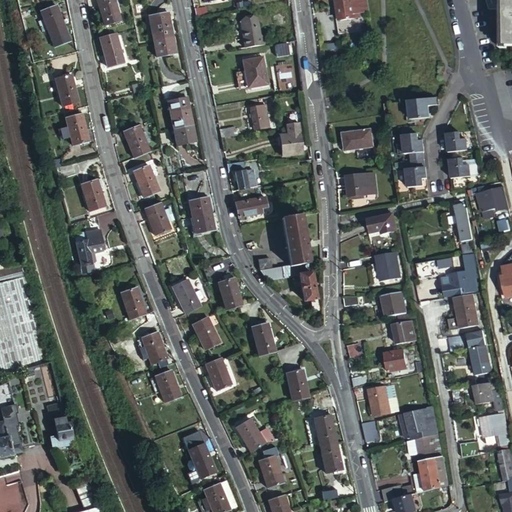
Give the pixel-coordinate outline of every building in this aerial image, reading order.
[(115,0),(98,0),(105,24),(121,19),(117,5),(115,0)] [(364,11),(362,0),(338,0),(341,20),(359,18),(358,13),(364,11)] [(369,0),(362,0),(364,11),(371,11),(371,10),(369,0)] [(511,0),(496,0),(494,42),(511,43),(511,0)] [(207,4),(195,6),(196,7),(196,12),(197,14),(208,12),(207,4)] [(63,20),(57,5),(40,11),(43,18),(38,20),(43,31),(48,29),(51,37),(55,46),(71,39),(67,30),(64,23),(68,21),(67,18),(63,20)] [(155,40),(174,35),(169,11),(149,15),(155,40)] [(258,17),(241,20),(246,46),(265,43),(264,34),(261,35),(258,17)] [(341,20),(343,34),(367,30),(365,17),(359,18),(341,20)] [(117,33),(100,38),(108,66),(125,61),(117,33)] [(178,52),(174,35),(155,40),(158,56),(178,52)] [(289,50),(288,43),(275,45),(277,56),(287,54),(287,50),(289,50)] [(269,87),(264,60),(244,63),(246,74),(248,73),(251,90),(269,87)] [(80,101),(72,75),(55,79),(63,106),(80,101)] [(147,88),(145,81),(134,84),(136,91),(147,88)] [(413,102),(409,102),(410,120),(430,119),(429,108),(436,108),(435,100),(413,102)] [(174,127),(194,123),(190,107),(171,111),(174,127)] [(272,129),(269,108),(253,111),(257,132),(272,129)] [(80,114),(79,109),(65,113),(67,118),(66,118),(73,145),(90,141),(88,132),(87,128),(83,113),(80,114)] [(306,152),(302,122),(288,124),(290,134),(282,135),(285,155),(306,152)] [(197,140),(194,123),(174,127),(178,144),(197,140)] [(124,132),(136,158),(152,151),(149,143),(152,142),(147,130),(144,131),(141,125),(124,132)] [(451,148),(470,147),(470,137),(464,137),(463,127),(450,129),(451,148)] [(375,145),(372,129),(345,134),(348,150),(375,145)] [(237,130),(221,132),(222,137),(223,139),(238,137),(237,130)] [(413,150),(413,158),(427,157),(426,152),(426,141),(416,142),(415,131),(395,133),(397,151),(413,150)] [(453,163),(454,173),(456,173),(456,184),(466,182),(466,173),(473,172),(472,163),(466,163),(466,154),(453,155),(453,163)] [(419,172),(428,171),(427,162),(427,157),(413,158),(414,164),(398,166),(400,185),(420,182),(419,172)] [(245,162),(228,164),(228,167),(229,171),(246,169),(245,162)] [(160,190),(150,165),(134,172),(144,197),(160,190)] [(258,186),(254,168),(251,168),(252,170),(248,171),(247,171),(237,173),(241,190),(258,186)] [(373,192),(370,173),(347,177),(350,196),(373,192)] [(105,190),(101,178),(82,184),(90,211),(106,206),(101,191),(105,190)] [(496,188),(494,182),(487,184),(474,187),(475,193),(479,192),(483,211),(498,207),(499,211),(509,209),(504,187),(496,188)] [(260,197),(258,186),(241,190),(243,201),(236,203),(239,218),(264,212),(263,207),(269,206),(267,196),(260,197)] [(190,199),(194,216),(213,212),(209,196),(190,199)] [(162,202),(146,209),(157,235),(173,229),(170,221),(176,219),(171,207),(165,209),(162,202)] [(471,223),(468,206),(466,207),(465,202),(456,204),(462,230),(464,230),(466,239),(474,238),(472,227),(471,223)] [(213,212),(194,216),(197,232),(216,228),(213,212)] [(398,230),(395,214),(370,219),(373,232),(382,230),(383,233),(398,230)] [(311,261),(303,215),(283,219),(291,265),(297,264),(311,261)] [(77,243),(81,266),(82,272),(83,274),(95,271),(93,261),(97,260),(95,251),(105,249),(101,230),(86,233),(87,241),(77,243)] [(87,241),(86,233),(75,235),(77,243),(87,241)] [(398,251),(378,255),(384,282),(404,278),(398,251)] [(478,263),(476,253),(470,254),(472,265),(478,263)] [(259,260),(261,270),(272,268),(270,258),(266,259),(259,260)] [(317,297),(311,261),(297,264),(291,265),(272,268),(261,270),(262,272),(263,273),(265,275),(266,277),(268,279),(301,273),(306,299),(312,298),(314,310),(322,308),(322,305),(322,297),(322,296),(317,297)] [(505,275),(503,276),(508,297),(511,295),(511,264),(503,266),(505,275)] [(469,273),(469,269),(454,272),(454,274),(456,283),(447,285),(450,295),(481,288),(477,271),(469,273)] [(0,373),(2,373),(48,359),(23,273),(0,279),(0,373)] [(456,283),(454,274),(446,276),(447,285),(456,283)] [(231,310),(247,303),(235,277),(220,285),(231,310)] [(176,285),(188,314),(203,308),(200,301),(206,299),(203,291),(197,293),(192,279),(176,285)] [(448,290),(446,283),(434,285),(435,292),(448,290)] [(130,319),(147,314),(137,287),(121,293),(130,319)] [(410,308),(406,290),(388,294),(392,312),(410,308)] [(481,323),(475,293),(459,296),(465,327),(481,323)] [(359,295),(345,298),(345,301),(347,306),(361,303),(359,295)] [(418,336),(413,313),(403,315),(404,323),(396,324),(400,343),(410,341),(409,339),(416,337),(418,336)] [(222,342),(209,317),(194,324),(206,349),(222,342)] [(259,356),(276,351),(269,323),(252,326),(259,356)] [(485,330),(469,333),(475,361),(472,362),(473,367),(476,367),(478,374),(494,371),(485,330)] [(165,351),(164,347),(158,332),(142,338),(142,339),(136,341),(144,362),(150,359),(152,365),(168,359),(165,351)] [(451,336),(454,350),(470,347),(467,333),(451,336)] [(351,359),(368,356),(366,343),(349,347),(349,348),(351,356),(351,359)] [(410,368),(406,349),(388,353),(392,372),(410,368)] [(61,387),(53,358),(48,359),(2,373),(0,373),(0,421),(13,418),(16,417),(16,418),(49,409),(53,420),(57,419),(70,416),(69,413),(61,387)] [(232,383),(222,358),(206,364),(217,390),(232,383)] [(293,401),(309,397),(303,370),(287,373),(293,401)] [(182,397),(172,371),(156,377),(156,378),(151,379),(156,394),(162,392),(166,403),(182,397)] [(356,385),(356,387),(370,384),(368,376),(355,379),(355,380),(356,384),(356,385)] [(496,399),(492,379),(474,383),(461,386),(463,395),(476,392),(478,402),(496,399)] [(389,386),(391,400),(399,398),(396,385),(389,386)] [(389,386),(372,389),(376,411),(376,415),(402,411),(400,398),(399,398),(391,400),(389,386)] [(461,386),(452,388),(456,402),(464,400),(463,395),(461,386)] [(415,440),(439,434),(434,406),(430,407),(430,408),(407,413),(408,414),(402,416),(407,438),(414,436),(415,440)] [(320,446),(337,442),(331,415),(314,419),(320,446)] [(71,421),(70,416),(57,419),(60,433),(62,439),(77,435),(74,421),(71,421)] [(498,436),(495,416),(486,418),(487,423),(481,424),(482,433),(488,431),(490,437),(498,436)] [(17,433),(13,418),(0,421),(0,457),(12,455),(7,436),(17,433)] [(236,428),(252,453),(268,445),(276,443),(275,439),(269,428),(260,433),(251,418),(236,428)] [(380,428),(378,420),(364,423),(368,442),(381,439),(379,429),(380,428)] [(444,457),(439,434),(415,440),(410,442),(413,456),(421,454),(423,461),(444,457)] [(484,453),(481,440),(464,443),(467,456),(484,453)] [(216,471),(204,444),(195,447),(193,441),(186,445),(188,450),(187,451),(185,453),(188,460),(186,461),(189,468),(192,470),(198,484),(201,482),(199,477),(216,471)] [(341,460),(337,442),(320,446),(326,473),(343,469),(341,460)] [(511,450),(511,449),(508,449),(497,451),(502,478),(503,482),(509,481),(511,480),(511,450)] [(284,482),(276,455),(259,461),(268,487),(284,482)] [(383,491),(386,503),(396,500),(413,495),(428,491),(450,485),(445,457),(444,457),(423,461),(422,462),(424,473),(417,475),(412,475),(413,485),(403,488),(402,485),(383,491)] [(0,473),(0,511),(24,511),(29,504),(24,485),(19,468),(0,473)] [(94,484),(92,479),(79,483),(83,497),(97,493),(96,492),(94,484)] [(505,505),(506,511),(511,510),(511,480),(509,481),(511,493),(501,495),(502,503),(504,502),(505,505)] [(223,511),(236,507),(226,482),(204,490),(207,498),(202,500),(206,511),(212,509),(212,511),(223,511)] [(324,500),(338,498),(336,489),(322,492),(324,500)] [(290,511),(285,495),(269,500),(272,511),(290,511)] [(413,495),(396,500),(399,511),(415,511),(417,511),(413,495)]
